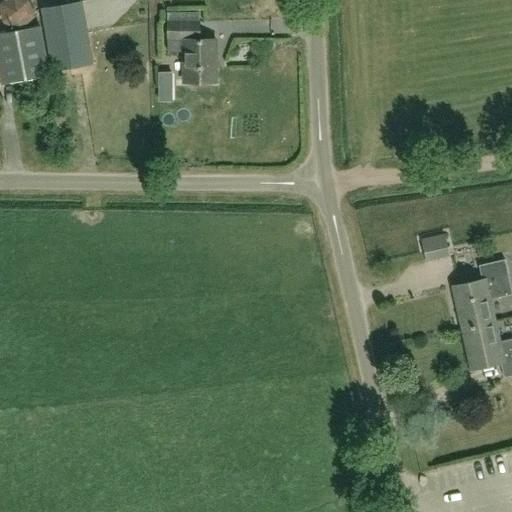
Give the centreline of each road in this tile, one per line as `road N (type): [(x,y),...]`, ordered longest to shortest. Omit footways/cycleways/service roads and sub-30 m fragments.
road 1 (unclassified): [(397,511),(323,184)]
road 2 (unclassified): [(323,184),(0,182)]
road 3 (track): [(511,158),(323,184)]
road 4 (unclassified): [(323,184),(316,0)]
